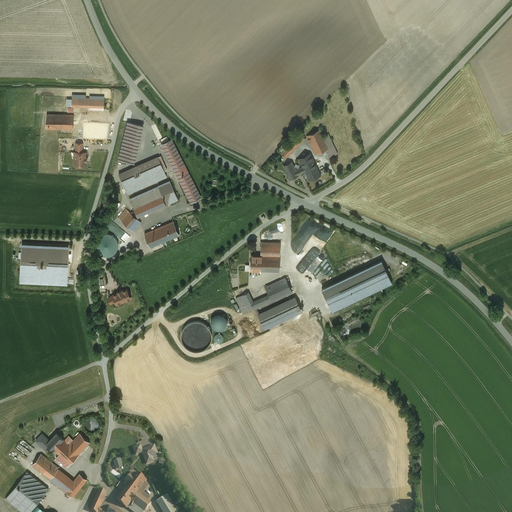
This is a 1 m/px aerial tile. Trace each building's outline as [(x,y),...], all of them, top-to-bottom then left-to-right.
[(89,98),(72,97),(72,106),(89,107),(89,104),(89,98)] [(74,115),(47,114),(46,128),(73,129),(74,115)] [(128,121),(119,159),(130,162),(139,124),(128,121)] [(320,129),(306,136),(307,137),(315,155),(326,150),(329,148),(323,136),(320,129)] [(299,132),(286,146),(292,152),(305,138),(299,132)] [(335,148),(328,134),(323,136),(329,148),(326,150),(327,152),(335,148)] [(202,198),(174,138),(162,144),(190,204),(202,198)] [(286,146),(280,152),(286,158),(292,152),(286,146)] [(335,148),(327,152),(329,157),(337,154),(335,148)] [(76,152),(74,152),(74,161),(75,161),(75,165),(85,166),(85,162),(86,162),(86,158),(85,157),(86,152),(82,152),(76,152)] [(303,167),(305,171),(305,172),(308,177),(309,180),(320,175),(310,153),(299,159),(303,167)] [(158,157),(119,174),(127,194),(166,177),(158,157)] [(305,171),(303,167),(298,169),(298,168),(295,167),(294,168),(292,162),(283,166),(290,179),(298,175),(305,171)] [(170,181),(158,186),(162,196),(166,205),(178,200),(170,181)] [(158,186),(129,198),(134,208),(162,196),(158,186)] [(162,196),(134,208),(138,217),(166,205),(162,196)] [(139,220),(126,209),(118,218),(133,231),(141,222),(139,220)] [(173,221),(162,226),(167,240),(179,235),(173,221)] [(162,226),(151,231),(157,244),(167,240),(162,226)] [(157,244),(151,231),(144,233),(150,247),(157,244)] [(110,234),(108,234),(106,233),(104,234),(102,234),(101,235),(99,236),(98,237),(97,239),(97,240),(96,241),(96,242),(96,243),(96,244),(96,245),(96,247),(96,248),(97,249),(98,250),(99,252),(100,253),(101,254),(103,254),(105,255),(107,255),(109,255),(111,254),(113,253),(114,252),(115,251),(116,250),(117,248),(117,247),(117,245),(117,244),(117,243),(117,241),(117,240),(116,238),(115,237),(114,236),(113,235),(111,235),(110,234)] [(280,242),(261,242),(261,256),(269,256),(280,256),(280,242)] [(69,245),(22,243),(20,282),(67,285),(69,245)] [(261,256),(252,255),(252,270),(268,271),(269,256),(261,256)] [(280,256),(269,256),(268,271),(279,271),(280,256)] [(322,290),(333,312),(391,284),(381,262),(322,290)] [(286,277),(265,287),(269,295),(272,301),(292,292),(286,277)] [(126,290),(122,291),(122,290),(117,293),(113,295),(113,296),(116,301),(116,303),(120,301),(121,303),(130,299),(126,290)] [(253,302),(248,292),(236,297),(244,314),(265,304),(262,298),(253,302)] [(269,295),(262,298),(265,304),(272,301),(269,295)] [(295,297),(258,314),(265,328),(301,311),(295,297)] [(215,329),(228,328),(226,314),(213,315),(215,329)] [(185,351),(211,350),(210,322),(185,323),(185,351)] [(218,333),(215,339),(222,342),(225,336),(218,333)] [(90,418),(89,418),(88,419),(87,420),(86,421),(85,422),(85,423),(85,424),(84,425),(85,426),(85,427),(85,428),(86,429),(87,430),(87,431),(88,432),(89,432),(91,432),(92,432),(93,432),(94,432),(95,432),(96,431),(97,430),(98,429),(98,428),(99,427),(99,426),(99,425),(99,424),(99,423),(99,422),(98,421),(97,420),(96,419),(95,419),(94,418),(93,418),(92,418),(90,418)] [(49,440),(47,443),(50,446),(53,449),(63,439),(56,433),(49,440)] [(80,433),(69,445),(63,439),(54,449),(59,454),(56,457),(66,467),(68,464),(69,464),(90,443),(80,433)] [(49,440),(44,435),(41,437),(40,436),(36,440),(46,450),(50,446),(47,443),(49,440)] [(140,446),(133,448),(136,455),(142,452),(142,450),(140,446)] [(142,450),(142,452),(147,464),(153,461),(151,457),(157,454),(154,446),(142,450)] [(59,468),(41,454),(32,465),(50,479),(58,468),(59,468)] [(73,481),(58,468),(55,472),(50,479),(73,497),(87,479),(79,474),(73,481)] [(29,511),(48,489),(27,472),(6,498),(22,511),(29,511)] [(136,473),(133,477),(131,475),(125,482),(128,484),(127,485),(138,493),(146,481),(136,473)] [(138,493),(127,485),(116,500),(127,508),(127,507),(133,511),(144,511),(151,503),(138,493)] [(120,511),(112,506),(107,511),(106,511),(100,507),(102,502),(107,492),(100,489),(91,509),(94,511),(120,511)] [(177,511),(167,496),(156,502),(162,511),(177,511)]
